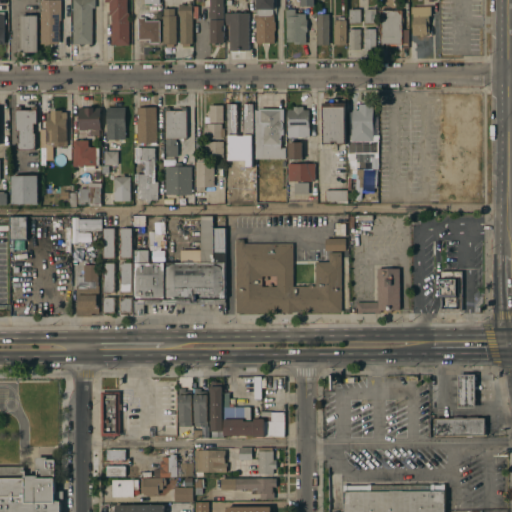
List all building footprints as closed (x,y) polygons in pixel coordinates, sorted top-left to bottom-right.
[(51,44),(51,46),(44,46),(44,44),(40,44),(40,0),(59,0),(59,14),(60,14),(60,21),(59,21),(59,44),(51,44)] [(95,0),(95,8),(91,9),(92,45),(72,45),(72,0),(95,0)] [(127,0),(127,13),(129,13),(129,46),(111,46),(111,15),(108,15),(108,3),(104,3),(104,0),(127,0)] [(223,0),(223,32),(223,43),(219,43),(219,45),(214,45),(214,43),(210,43),(210,18),(208,18),(208,12),(209,12),(209,0),(223,0)] [(276,0),(276,7),(273,7),(273,22),(274,22),(274,30),(274,43),(255,43),(255,10),(256,10),(256,7),(255,7),(255,5),(256,5),(256,0),(276,0)] [(192,44),(190,44),(190,47),(183,47),(183,44),(180,44),(180,16),(179,16),(178,4),(183,4),(183,5),(187,5),(187,4),(190,4),(191,5),(192,5),(192,44)] [(430,7),(431,16),(428,16),(429,34),(426,34),(427,36),(425,36),(425,37),(419,37),(419,35),(412,36),(412,14),(411,14),(411,7),(430,7)] [(163,16),(163,9),(174,9),(174,16),(176,16),(176,44),(173,44),(173,47),(166,48),(166,44),(163,44),(162,16),(163,16)] [(305,20),(307,20),(307,32),(305,32),(306,44),(293,44),(293,42),(286,42),(286,18),(285,18),(285,9),(295,9),(295,13),(305,13),(305,20)] [(364,10),(375,9),(375,23),(364,23),(364,10)] [(360,23),(348,23),(348,10),(360,10),(360,23)] [(401,29),(408,29),(408,49),(396,49),(396,46),(386,46),(386,49),(381,49),(380,11),(401,10),(401,29)] [(249,51),(229,51),(229,26),(225,26),(225,22),(224,22),(224,13),(248,13),(249,51)] [(329,45),(316,45),(316,14),(328,14),(329,45)] [(37,52),(18,52),(18,49),(20,49),(20,16),(37,16),(37,52)] [(160,44),(149,44),(149,42),(146,42),(146,40),(137,41),(137,17),(145,17),(145,18),(146,18),(147,21),(159,21),(160,44)] [(346,45),(334,45),(333,20),(337,20),(337,17),(344,17),(344,20),(345,20),(346,45)] [(360,29),(360,51),(348,50),(348,29),(360,29)] [(375,29),(375,51),(364,51),(364,29),(375,29)] [(440,120),(440,93),(457,93),(456,120),(440,120)] [(464,94),(481,94),(481,121),(464,121),(464,94)] [(321,104),(328,103),(328,100),(337,100),(337,103),(344,103),(344,145),(335,145),(335,142),(331,142),(331,145),(322,145),(321,104)] [(225,105),(236,105),(236,108),(237,110),(236,110),(236,130),(237,130),(237,132),(236,132),(236,136),(226,136),(225,105)] [(242,133),(241,133),(241,129),(242,129),(242,111),(241,111),(241,108),(242,108),(241,105),(252,105),(252,136),(242,136),(242,133)] [(346,148),(346,105),(373,105),(372,130),(374,130),(374,132),(377,132),(377,137),(378,137),(377,173),(373,173),(373,170),(371,170),(371,168),(369,168),(369,161),(367,161),(367,157),(356,156),(355,163),(361,163),(361,169),(362,169),(362,198),(355,198),(355,178),(350,178),(350,190),(346,189),(347,148),(346,148)] [(222,106),(222,123),(208,123),(208,118),(207,118),(207,112),(208,112),(208,106),(222,106)] [(308,138),(287,138),(286,111),(292,111),(292,107),(302,107),(302,110),(308,110),(308,138)] [(100,130),(98,130),(98,136),(86,136),(86,131),(78,131),(77,109),(99,108),(100,130)] [(124,144),(119,144),(119,141),(105,141),(105,108),(124,108),(124,144)] [(156,143),(136,144),(135,108),(155,108),(156,143)] [(164,108),(169,108),(169,111),(180,111),(180,108),(186,108),(185,139),(182,139),(182,141),(179,141),(179,139),(175,139),(175,143),(176,143),(176,157),(164,157),(164,108)] [(36,125),(32,125),(32,134),(34,134),(34,150),(16,150),(16,143),(18,143),(18,132),(15,132),(14,110),(35,109),(36,125)] [(279,147),(279,150),(273,150),(273,147),(260,147),(260,125),(257,125),(257,110),(281,109),(281,122),(282,124),(282,128),(281,130),(281,147),(279,147)] [(49,113),(49,111),(61,111),(61,113),(65,113),(65,120),(66,143),(64,143),(64,148),(52,148),(52,142),(44,142),(44,130),(45,130),(45,113),(49,113)] [(220,124),(220,129),(223,129),(223,138),(220,138),(220,140),(207,140),(206,136),(203,136),(203,128),(206,128),(206,125),(220,124)] [(440,125),(457,125),(457,152),(440,152),(440,125)] [(481,152),(464,153),(463,126),(480,125),(481,152)] [(72,141),(87,141),(87,148),(95,148),(95,167),(72,167),(72,141)] [(222,163),(216,163),(216,156),(204,156),(203,143),(222,142),(222,163)] [(287,143),(300,143),(301,160),(287,160),(287,143)] [(234,148),(234,145),(241,145),(241,147),(245,147),(245,173),(231,173),(231,148),(234,148)] [(157,182),(157,201),(136,201),(136,184),(133,184),(133,175),(143,175),(143,163),(134,163),(134,148),(153,148),(153,182),(157,182)] [(103,152),(117,152),(117,165),(103,165),(103,152)] [(457,185),(440,185),(440,157),(456,157),(457,185)] [(481,185),(464,185),(464,158),(481,157),(481,185)] [(194,163),(195,163),(195,158),(205,159),(205,163),(213,163),(213,187),(203,187),(203,192),(195,192),(195,187),(194,187),(194,163)] [(164,192),(163,192),(163,190),(164,190),(164,167),(174,167),(174,163),(181,163),(181,167),(190,167),(190,190),(192,190),(192,192),(190,192),(190,195),(164,195),(164,192)] [(287,164),(314,164),(314,182),(287,182),(287,164)] [(10,176),(36,176),(37,204),(11,204),(10,176)] [(120,178),(120,176),(123,176),(123,178),(129,178),(129,195),(113,195),(113,178),(120,178)] [(307,183),(308,195),(293,195),(293,183),(307,183)] [(87,202),(83,202),(83,204),(77,204),(77,205),(76,205),(76,193),(78,193),(78,189),(87,189),(87,184),(100,184),(100,189),(100,207),(88,207),(88,204),(87,204),(87,202)] [(440,200),(440,190),(483,189),(483,200),(440,200)] [(346,190),(346,202),(324,202),(324,191),(346,190)] [(10,217),(26,217),(27,240),(13,240),(14,248),(10,248),(10,217)] [(133,250),(147,250),(148,262),(180,263),(180,251),(200,251),(200,217),(213,217),(213,229),(224,229),(225,305),(144,305),(144,315),(133,315),(133,250)] [(100,220),(100,231),(78,231),(78,220),(100,220)] [(120,257),(119,257),(119,254),(120,254),(120,233),(119,233),(119,230),(119,229),(131,228),(131,258),(120,258),(120,257)] [(102,229),(113,229),(113,230),(114,230),(114,233),(113,233),(114,255),(114,257),(114,259),(102,259),(102,229)] [(344,239),(344,251),(324,251),(324,239),(344,239)] [(234,240),(243,240),(243,244),(291,244),(292,287),(308,287),(308,286),(312,286),(312,287),(314,287),(314,263),(328,263),(328,253),(340,253),(340,313),(235,314),(234,240)] [(102,263),(113,263),(113,265),(115,265),(115,267),(113,267),(114,293),(103,293),(102,263)] [(120,263),(131,263),(131,293),(120,293),(120,263)] [(91,317),(75,317),(76,276),(83,277),(83,265),(97,265),(97,285),(98,285),(98,314),(91,314),(91,315),(91,317)] [(391,310),(391,313),(386,313),(386,310),(380,310),(380,313),(356,313),(356,302),(377,302),(377,268),(399,268),(399,310),(391,310)] [(461,312),(439,312),(439,272),(461,272),(461,312)] [(102,298),(114,298),(114,309),(115,309),(115,312),(114,312),(114,313),(113,313),(113,315),(108,315),(108,313),(103,313),(102,298)] [(131,298),(131,313),(130,313),(130,314),(128,314),(128,313),(126,313),(126,315),(120,315),(120,313),(120,298),(131,298)] [(475,409),(457,409),(457,374),(475,374),(475,409)] [(253,399),(253,376),(261,376),(261,399),(253,399)] [(215,381),(215,382),(222,382),(222,432),(210,432),(210,381),(215,381)] [(179,388),(185,388),(185,391),(191,391),(191,427),(179,427),(179,388)] [(201,388),(201,391),(207,391),(207,426),(194,426),(194,388),(201,388)] [(119,403),(121,403),(121,409),(120,409),(119,435),(114,435),(114,439),(103,438),(103,435),(101,435),(101,391),(119,391),(119,403)] [(284,437),(264,437),(264,436),(254,436),(224,435),(224,407),(250,407),(250,418),(261,418),(261,412),(285,412),(284,437)] [(433,436),(433,419),(484,418),(484,436),(433,436)] [(239,460),(239,447),(252,447),(252,448),(254,448),(254,452),(251,452),(252,460),(239,460)] [(258,451),(258,447),(272,447),(272,451),(273,451),(273,460),(276,460),(276,469),(273,469),(273,475),(264,475),(264,474),(258,474),(258,451)] [(125,460),(107,460),(107,450),(125,449),(125,460)] [(202,450),(225,450),(225,463),(227,463),(227,467),(226,467),(226,472),(194,472),(194,450),(202,450)] [(176,462),(179,462),(179,467),(176,467),(177,477),(160,477),(160,461),(162,461),(162,457),(170,457),(170,454),(176,454),(176,462)] [(0,511),(0,467),(23,467),(23,471),(24,471),(24,476),(35,476),(35,458),(46,458),(46,460),(54,460),(54,478),(54,492),(63,491),(63,503),(63,504),(60,504),(60,511),(0,511)] [(192,476),(180,476),(180,463),(192,463),(192,476)] [(107,476),(107,466),(125,466),(125,476),(107,476)] [(142,480),(142,477),(162,477),(162,479),(165,479),(165,486),(162,486),(162,490),(158,490),(158,495),(154,495),(154,496),(146,496),(146,495),(143,495),(143,493),(140,493),(140,480),(142,480)] [(276,478),(276,487),(273,487),(273,492),(274,492),(274,499),(260,499),(260,494),(251,494),(251,491),(246,491),(246,490),(236,490),(236,491),(233,491),(233,490),(221,490),(221,478),(276,478)] [(203,479),(203,487),(206,488),(206,495),(195,494),(194,479),(203,479)] [(133,489),(133,497),(112,497),(112,480),(137,480),(137,489),(133,489)] [(343,511),(343,486),(444,485),(444,511),(343,511)] [(207,511),(207,502),(194,501),(193,511),(207,511)]
